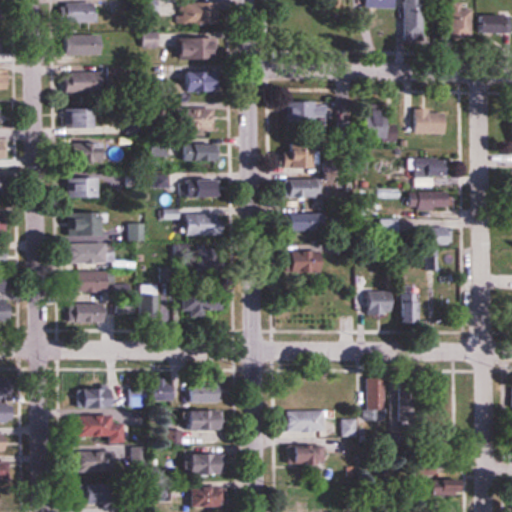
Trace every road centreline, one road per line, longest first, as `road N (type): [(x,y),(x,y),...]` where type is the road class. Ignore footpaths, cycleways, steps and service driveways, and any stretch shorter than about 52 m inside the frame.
road 1 (residential): [(40,511),(30,0)]
road 2 (residential): [(254,511),(247,0)]
road 3 (residential): [(511,353),(0,350)]
road 4 (residential): [(482,511),(478,74)]
road 5 (residential): [(511,74),(249,70)]
